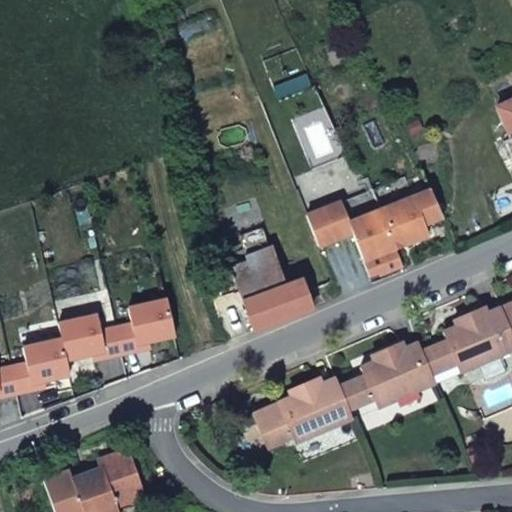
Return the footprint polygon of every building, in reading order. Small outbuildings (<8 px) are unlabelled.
[(511,138),(511,100),(498,107),(511,138)] [(369,276),(381,271),(382,274),(403,265),(396,248),(422,237),(427,234),(423,224),(442,216),(429,189),(412,196),(406,178),(373,190),(340,202),(322,209),(306,216),(318,247),(321,246),(351,233),(363,261),(367,270),(369,276)] [(255,332),(310,309),(299,281),(284,286),(264,236),(260,227),(238,235),(241,244),(247,262),(231,268),(255,332)] [(132,325),(116,328),(122,355),(138,351),(137,346),(149,343),(175,337),(167,300),(128,308),(132,325)] [(459,372),(511,349),(511,335),(504,316),(500,308),(486,313),(456,326),(442,332),(446,341),(456,363),(459,372)] [(456,326),(486,313),(484,308),(454,320),(456,326)] [(58,324),(61,340),(66,361),(92,355),(104,353),(105,359),(122,355),(116,328),(100,331),(97,316),(58,324)] [(26,364),(11,367),(17,395),(31,391),(30,385),(70,376),(66,361),(61,340),(23,348),(26,364)] [(421,352),(431,374),(456,363),(446,341),(421,352)] [(149,343),(137,346),(138,351),(150,349),(149,343)] [(377,408),(434,383),(431,374),(421,352),(417,343),(403,349),(373,361),(359,368),(363,377),(373,399),(377,408)] [(373,361),(403,349),(401,343),(371,356),(373,361)] [(104,353),(92,355),(93,361),(105,359),(104,353)] [(0,397),(0,399),(17,395),(11,367),(0,369),(0,397)] [(339,387),(348,410),(373,399),(363,377),(339,387)] [(294,443),(352,418),(348,410),(339,387),(335,378),(321,384),(291,397),(252,413),(267,449),(292,439),(294,443)] [(291,397),(321,384),(318,378),(288,391),(291,397)] [(41,383),(30,385),(31,391),(42,388),(41,383)] [(98,470),(71,479),(83,511),(117,511),(116,508),(144,498),(128,452),(108,459),(110,465),(98,470)] [(110,465),(108,459),(96,464),(98,470),(110,465)] [(54,511),(83,511),(71,479),(68,471),(43,480),(54,511)]
